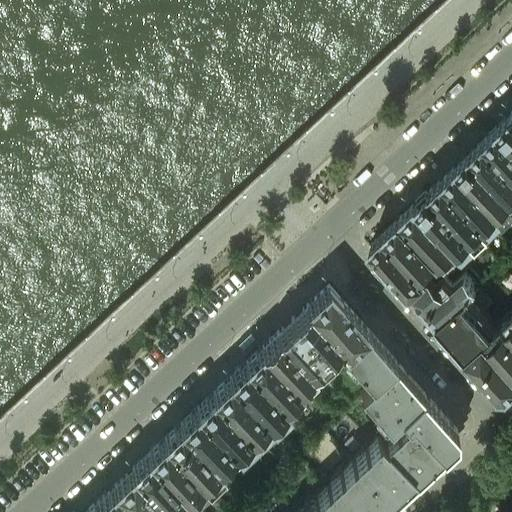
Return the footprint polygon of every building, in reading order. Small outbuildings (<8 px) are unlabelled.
[(498,122),(498,123),(499,123),(511,137),(511,110),(498,122)] [(498,123),(484,136),(511,165),(511,137),(499,123),(498,123)] [(471,147),(469,149),(511,193),(511,165),(484,136),(472,148),(471,147)] [(511,193),(469,149),(458,160),(457,162),(503,211),(511,220),(511,193)] [(457,162),(443,175),(489,224),(503,211),(457,162)] [(431,185),(429,187),(477,236),(489,224),(443,175),(431,186),(431,185)] [(429,187),(416,199),(465,248),(477,236),(429,187)] [(470,253),(465,248),(416,199),(399,215),(435,254),(449,269),(450,269),(452,271),(470,253)] [(399,215),(384,230),(420,269),(422,267),(435,254),(399,215)] [(371,242),(410,287),(427,272),(422,267),(420,269),(384,230),(371,242)] [(457,277),(452,271),(450,269),(449,269),(435,282),(427,272),(410,287),(426,305),(457,277)] [(465,270),(457,277),(426,305),(438,318),(468,291),(476,283),(475,282),(465,270)] [(328,283),(307,302),(348,346),(368,328),(328,283)] [(495,322),(481,306),(468,291),(438,318),(466,350),(483,334),(495,322)] [(307,302),(277,330),(311,367),(332,348),(338,355),(344,349),(348,346),(307,302)] [(511,306),(501,317),(511,329),(511,306)] [(511,329),(501,317),(495,322),(483,334),(511,364),(511,329)] [(368,328),(348,346),(344,349),(371,380),(360,390),(374,406),(409,375),(368,328)] [(277,330),(262,344),(298,383),(313,368),(311,367),(277,330)] [(511,383),(511,364),(483,334),(466,350),(479,364),(483,369),(484,371),(500,388),(507,388),(511,383)] [(298,383),(262,344),(256,349),(254,347),(248,351),(251,354),(245,360),(284,401),(288,406),(304,390),(298,383)] [(284,401),(245,360),(240,365),(237,362),(232,367),(235,370),(228,376),(267,416),(271,420),(275,424),(291,408),(288,406),(284,401)] [(409,375),(374,406),(389,423),(401,412),(407,418),(400,425),(432,459),(456,436),(456,428),(439,409),(434,403),(409,375)] [(267,416),(228,376),(224,380),(221,378),(216,382),(219,385),(212,391),(255,436),(271,420),(267,416)] [(255,436),(212,391),(207,396),(205,393),(200,398),(202,400),(195,407),(237,452),(255,436)] [(237,452),(195,407),(191,411),(188,408),(183,413),(186,416),(179,422),(221,467),(237,452)] [(221,467),(179,422),(175,426),(172,423),(167,428),(170,431),(163,437),(205,482),(221,467)] [(432,459),(400,425),(385,439),(379,433),(366,445),(404,485),(432,459)] [(205,482),(163,437),(159,441),(156,438),(151,443),(153,446),(147,452),(189,497),(205,482)] [(289,440),(282,447),(289,455),(297,447),(289,440)] [(404,485),(366,445),(339,470),(377,510),(404,485)] [(189,497),(147,452),(143,456),(140,454),(135,458),(138,461),(131,467),(170,507),(174,511),(189,497)] [(170,507),(131,467),(114,483),(141,511),(174,511),(170,507)] [(375,511),(377,510),(339,470),(314,494),(331,511),(375,511)] [(141,511),(114,483),(96,500),(106,511),(141,511)] [(331,511),(314,494),(294,511),(331,511)] [(106,511),(96,500),(94,501),(92,499),(87,503),(90,506),(83,511),(106,511)]
